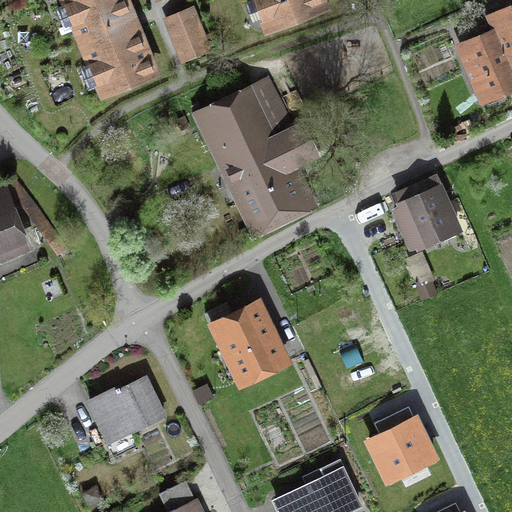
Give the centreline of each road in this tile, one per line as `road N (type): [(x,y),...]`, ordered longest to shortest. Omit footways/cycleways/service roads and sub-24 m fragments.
road 1 (residential): [(348,204),(488,511)]
road 2 (residential): [(134,324),(107,239),(86,204),(0,116)]
road 3 (residential): [(146,317),(348,204)]
road 4 (residential): [(240,511),(146,317)]
road 5 (residential): [(348,204),(511,128)]
road 6 (residential): [(0,428),(134,324)]
